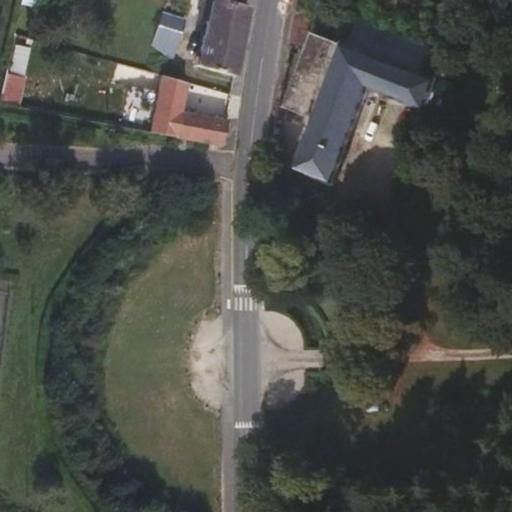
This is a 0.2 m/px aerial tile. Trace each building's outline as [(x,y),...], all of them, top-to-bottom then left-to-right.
[(247,74),(257,12),(257,10),(227,0),(212,0),(202,66),(247,74)] [(312,35),(317,1),(311,0),(304,0),(298,34),(312,35)] [(432,60),(441,34),(368,10),(361,34),(432,60)] [(441,104),(454,68),(432,60),(361,34),(324,23),(300,95),(327,105),(307,165),(348,178),(383,82),(441,104)] [(1,103),(23,104),(25,75),(3,73),(1,103)] [(228,142),(233,116),(186,107),(188,92),(163,88),(156,129),(228,142)]
